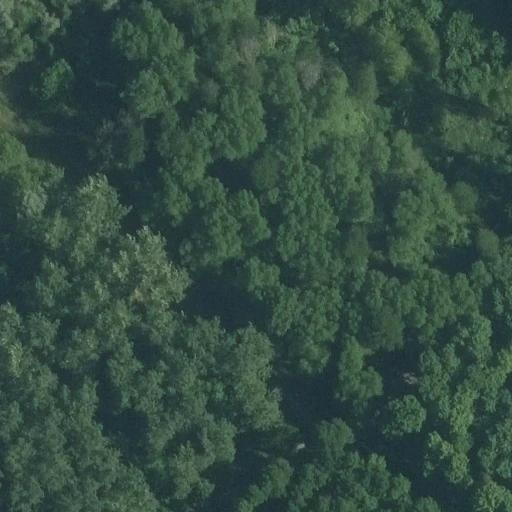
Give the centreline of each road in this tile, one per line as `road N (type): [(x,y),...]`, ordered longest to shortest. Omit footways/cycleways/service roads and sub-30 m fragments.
road 1 (track): [(400,511),(0,111)]
road 2 (track): [(240,511),(511,283)]
road 3 (track): [(98,0),(0,95)]
